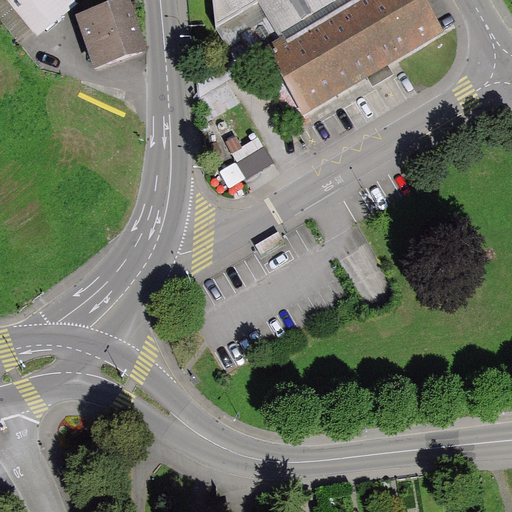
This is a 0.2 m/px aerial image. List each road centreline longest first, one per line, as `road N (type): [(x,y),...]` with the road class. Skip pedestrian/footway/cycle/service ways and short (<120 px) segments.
road 1 (primary): [(511,440),(262,459),(208,439),(104,367),(60,355)]
road 2 (residential): [(511,71),(235,230),(149,258)]
road 3 (tertiary): [(149,258),(169,152),(161,0)]
road 4 (tertiary): [(60,355),(149,258)]
